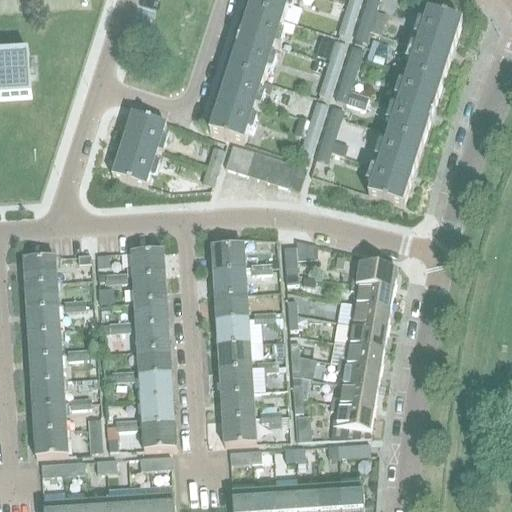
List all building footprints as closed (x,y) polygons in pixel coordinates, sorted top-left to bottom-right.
[(0,0),(0,101),(29,100),(27,54),(0,56),(0,0)] [(253,0),(249,13),(284,24),(291,0),(253,0)] [(350,0),(348,8),(359,12),(362,3),(352,0),(350,0)] [(368,0),(367,5),(379,9),(381,0),(368,0)] [(365,14),(376,17),(379,9),(367,5),(365,14)] [(356,21),(359,12),(348,8),(345,17),(356,21)] [(265,85),(284,24),(249,13),(230,73),(265,85)] [(373,26),(376,17),(365,14),(362,23),(373,26)] [(408,76),(443,87),(463,25),(428,14),(408,76)] [(353,30),(356,21),(345,17),(342,26),(353,30)] [(370,35),(373,26),(362,23),(359,32),(370,35)] [(351,39),(353,30),(342,26),(339,35),(351,39)] [(367,44),(370,35),(359,32),(356,40),(367,44)] [(334,52),(345,55),(348,46),(337,43),(334,52)] [(351,57),(362,61),(365,52),(354,48),(351,57)] [(343,64),(345,55),(334,52),(331,61),(343,64)] [(348,66),(359,69),(362,61),(351,57),(348,66)] [(340,73),(343,64),(331,61),(328,69),(340,73)] [(345,75),(356,78),(359,69),(348,66),(345,75)] [(337,82),(340,73),(328,69),(325,78),(337,82)] [(245,147),(265,85),(230,73),(210,135),(245,147)] [(354,87),(356,78),(345,75),(342,84),(354,87)] [(423,148),(443,87),(408,76),(389,137),(423,148)] [(334,91),(337,82),(325,78),(323,87),(334,91)] [(351,96),(354,87),(342,84),(339,92),(351,96)] [(331,100),(334,91),(323,87),(320,96),(331,100)] [(348,105),(351,96),(339,92),(336,101),(348,105)] [(315,113),(326,116),(329,107),(317,104),(315,113)] [(331,118),(343,122),(345,113),(334,109),(331,118)] [(312,122),(323,125),(326,116),(315,113),(312,122)] [(123,148),(157,159),(166,127),(132,117),(123,148)] [(328,127),(340,130),(343,122),(331,118),(328,127)] [(309,130),(320,134),(323,125),(312,122),(309,130)] [(325,136),(337,139),(340,130),(328,127),(325,136)] [(306,139),(317,143),(320,134),(309,130),(306,139)] [(334,148),(337,139),(325,136),(323,145),(334,148)] [(404,210),(423,148),(389,137),(369,199),(404,210)] [(303,148),(315,152),(317,143),(306,139),(303,148)] [(331,157),(334,148),(323,145),(320,153),(331,157)] [(147,190),(157,159),(123,148),(113,180),(147,190)] [(226,152),(215,148),(212,158),(223,162),(226,152)] [(300,157),(312,161),(315,152),(303,148),(300,157)] [(237,176),(244,153),(233,150),(225,172),(237,176)] [(247,179),(254,157),(244,153),(237,176),(247,179)] [(328,166),(331,157),(320,153),(317,162),(328,166)] [(257,182),(264,160),(254,157),(247,179),(257,182)] [(220,171),(223,162),(212,158),(209,168),(220,171)] [(268,186),(275,163),(264,160),(257,182),(268,186)] [(278,189),(285,166),(275,163),(268,186),(278,189)] [(288,192),(296,169),(285,166),(278,189),(288,192)] [(217,181),(220,171),(209,168),(206,177),(217,181)] [(296,169),(288,192),(300,196),(307,173),(296,169)] [(214,190),(217,181),(206,177),(203,186),(214,190)] [(318,250),(297,245),(297,250),(298,264),(319,262),(318,250)] [(214,276),(246,274),(244,249),(212,251),(214,276)] [(285,251),(287,279),(299,278),(298,264),(297,250),(285,251)] [(134,282),(166,280),(164,254),(132,256),(134,282)] [(92,267),(91,259),(79,260),(79,268),(92,267)] [(26,289),(58,287),(56,261),(24,263),(26,289)] [(262,269),(262,278),(272,277),(272,268),(262,269)] [(352,287),(395,295),(398,274),(360,268),(358,281),(353,281),(352,287)] [(252,278),(262,278),(262,269),(252,270),(252,278)] [(216,301),(248,299),(246,274),(214,276),(216,301)] [(118,279),(118,288),(128,287),(128,278),(118,279)] [(287,287),(300,287),(299,278),(287,279),(287,287)] [(108,288),(118,288),(118,279),(108,279),(108,288)] [(135,307),(167,305),(166,280),(134,282),(135,307)] [(28,313),(59,311),(58,287),(26,289),(28,313)] [(391,315),(395,295),(352,287),(351,295),(355,296),(353,308),(391,315)] [(217,326),(249,324),(248,299),(216,301),(217,326)] [(75,306),(76,315),(86,314),(85,305),(75,306)] [(137,331),(169,329),(167,305),(135,307),(137,331)] [(288,306),(289,320),(297,319),(296,305),(288,306)] [(66,315),(76,315),(75,306),(65,307),(66,315)] [(339,326),(388,334),(391,315),(353,308),(342,307),(339,326)] [(29,338),(61,336),(59,311),(28,313),(29,338)] [(255,328),(265,327),(265,318),(255,319),(255,328)] [(265,318),(265,327),(275,326),(275,318),(265,318)] [(297,319),(289,320),(290,334),(298,333),(297,319)] [(219,350),(251,348),(249,324),(217,326),(219,350)] [(385,355),(388,335),(388,334),(339,326),(335,347),(347,349),(385,355)] [(121,328),(121,337),(131,336),(131,327),(121,328)] [(111,337),(121,337),(121,328),(111,329),(111,337)] [(138,356),(170,354),(169,329),(137,331),(138,356)] [(31,362),(62,361),(61,336),(29,338),(31,362)] [(291,348),(292,362),(300,361),(299,347),(291,348)] [(220,375),(252,373),(251,348),(219,350),(220,375)] [(381,375),(385,355),(347,349),(344,362),(340,361),(338,368),(381,375)] [(140,380),(172,378),(170,354),(138,356),(140,380)] [(69,365),(79,364),(78,355),(68,356),(69,365)] [(78,355),(79,364),(89,363),(88,355),(78,355)] [(32,387),(64,385),(62,361),(31,362),(32,387)] [(300,361),(292,362),(293,376),(301,375),(300,361)] [(259,377),(269,376),(268,367),(258,368),(259,377)] [(268,367),(269,376),(278,376),(278,367),(268,367)] [(378,395),(381,375),(338,368),(337,375),(342,376),(340,389),(378,395)] [(222,400),(254,398),(252,373),(220,375),(222,400)] [(124,377),(124,386),(134,385),(134,376),(124,377)] [(114,386),(124,386),(124,377),(114,377),(114,386)] [(142,405),(174,403),(172,378),(140,380),(142,405)] [(34,412),(66,410),(64,385),(32,387),(34,412)] [(294,390),(295,404),(303,403),(302,389),(294,390)] [(375,415),(378,395),(340,389),(338,402),(333,401),(332,408),(375,415)] [(223,424),(255,422),(254,398),(222,400),(223,424)] [(143,429),(175,427),(174,403),(142,405),(143,429)] [(303,403),(295,404),(296,418),(304,417),(303,403)] [(72,414),(82,413),(81,404),(71,405),(72,414)] [(81,404),(82,413),(92,412),(91,404),(81,404)] [(371,436),(375,415),(332,408),(331,415),(336,416),(333,430),(371,436)] [(35,436),(67,434),(66,410),(34,412),(35,436)] [(271,417),(272,426),(282,425),(281,416),(271,417)] [(262,426),(272,426),(271,417),(261,417),(262,426)] [(296,419),(298,443),(311,441),(310,418),(296,419)] [(255,422),(223,424),(225,450),(257,448),(255,422)] [(127,426),(127,435),(137,434),(137,425),(127,426)] [(117,435),(127,435),(127,426),(117,427),(117,435)] [(175,427),(143,429),(145,455),(177,453),(175,427)] [(67,434),(35,436),(37,462),(69,460),(67,434)] [(119,444),(110,445),(110,457),(120,456),(119,444)] [(339,450),(340,463),(372,461),(371,448),(339,450)] [(329,463),(340,463),(339,450),(329,451),(329,463)] [(296,453),(296,465),(307,465),(306,452),(296,453)] [(286,466),(296,465),(296,453),(286,453),(286,466)] [(252,456),(253,468),(263,468),(262,455),(252,456)] [(231,470),(253,468),(252,456),(230,457),(231,470)] [(151,462),(152,475),(173,473),(172,461),(151,462)] [(141,475),(152,475),(151,462),(141,463),(141,475)] [(107,465),(108,477),(118,477),(117,464),(107,465)] [(98,478),(108,477),(107,465),(97,465),(98,478)] [(64,468),(64,480),(86,479),(85,466),(64,468)] [(43,481),(64,480),(64,468),(42,469),(43,481)] [(341,489),(342,511),(364,511),(363,488),(341,489)] [(321,511),(342,511),(341,489),(320,491),(321,511)] [(299,511),(321,511),(320,491),(298,492),(299,511)] [(277,511),(299,511),(298,492),(277,493),(277,511)] [(256,511),(277,511),(277,493),(255,495),(256,511)] [(233,511),(256,511),(255,495),(233,496),(233,511)] [(153,501),(153,511),(175,511),(175,500),(153,501)] [(131,511),(153,511),(153,501),(131,502),(131,511)] [(110,511),(131,511),(131,502),(110,504),(110,511)]
